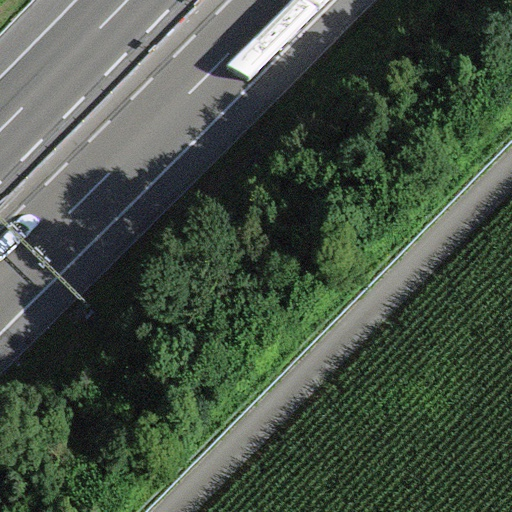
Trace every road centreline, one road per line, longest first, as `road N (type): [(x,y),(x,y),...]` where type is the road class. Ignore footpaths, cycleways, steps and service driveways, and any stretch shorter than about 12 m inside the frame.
road 1 (track): [(511,166),(174,511)]
road 2 (motorway): [(0,282),(283,0)]
road 3 (motorway): [(125,0),(0,130)]
